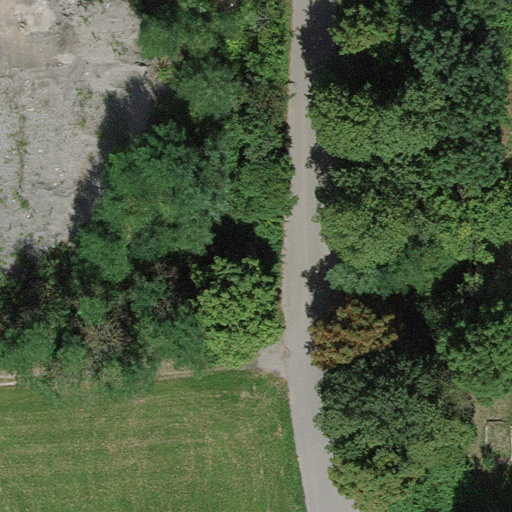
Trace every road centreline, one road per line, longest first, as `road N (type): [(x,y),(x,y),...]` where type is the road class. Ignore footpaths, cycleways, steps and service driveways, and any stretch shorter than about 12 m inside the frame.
road 1 (unclassified): [(338,511),(314,349),(323,0)]
road 2 (track): [(0,369),(314,349)]
